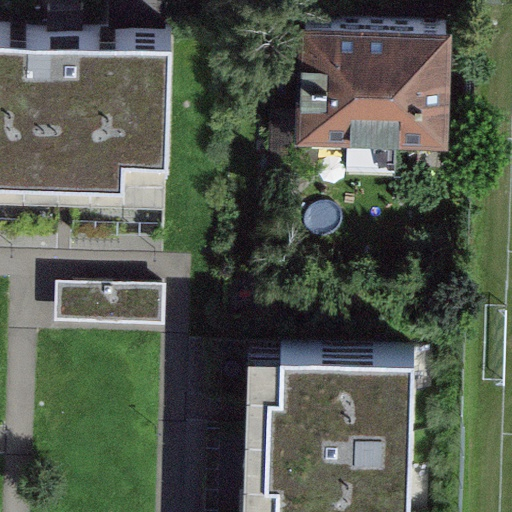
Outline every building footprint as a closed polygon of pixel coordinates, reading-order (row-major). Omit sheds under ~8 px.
[(0,0),(0,230),(51,232),(54,164),(63,164),(73,164),(70,234),(166,237),(174,0),(0,0)] [(455,30),(313,22),(306,134),(448,142),(455,30)] [(325,144),(275,145),(276,182),(326,181),(325,144)] [(59,261),(57,301),(166,304),(167,264),(59,261)] [(408,511),(414,318),(250,313),(244,511),(408,511)]
